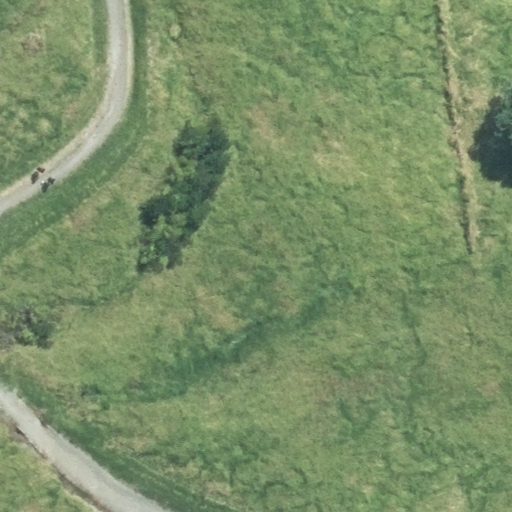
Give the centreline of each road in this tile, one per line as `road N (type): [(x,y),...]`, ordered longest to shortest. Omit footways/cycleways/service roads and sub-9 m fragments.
road 1 (track): [(0,215),(87,147),(117,88),(116,0)]
road 2 (track): [(142,511),(57,465),(0,410)]
